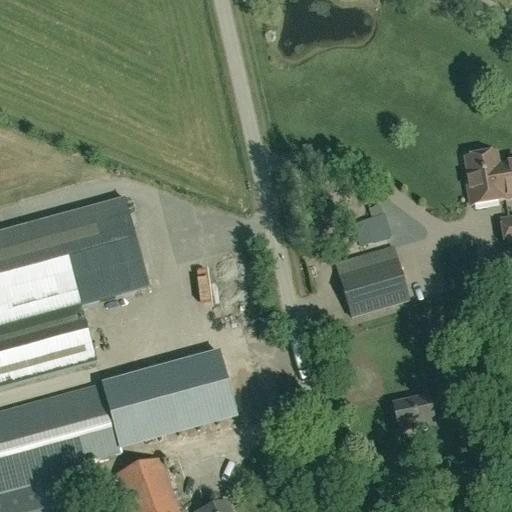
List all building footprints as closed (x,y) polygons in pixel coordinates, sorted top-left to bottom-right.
[(471,209),(500,203),(506,202),(506,201),(511,199),(511,164),(497,167),(495,157),(466,162),(471,192),(468,192),(471,209)] [(0,392),(97,366),(82,310),(150,291),(125,203),(0,237),(0,392)] [(511,249),(511,221),(501,223),(506,250),(511,249)] [(351,320),(409,303),(398,265),(340,282),(351,320)] [(219,357),(141,378),(159,444),(237,422),(219,357)] [(464,434),(492,428),(481,381),(454,387),(464,434)] [(89,468),(122,458),(103,388),(0,416),(0,511),(82,511),(73,480),(91,475),(89,468)] [(413,435),(435,430),(428,400),(394,407),(400,435),(412,432),(413,435)] [(229,511),(227,506),(213,511),(178,511),(160,463),(116,480),(128,511),(229,511)]
